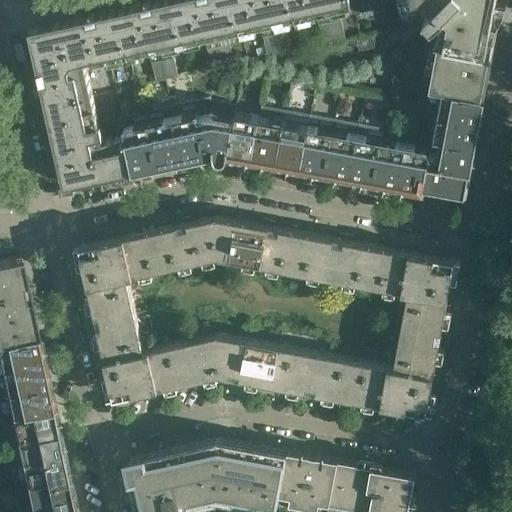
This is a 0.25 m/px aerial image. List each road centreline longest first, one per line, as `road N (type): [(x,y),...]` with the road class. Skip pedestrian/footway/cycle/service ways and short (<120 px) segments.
road 1 (residential): [(44,224),(232,183),(487,230)]
road 2 (residential): [(94,438),(216,409),(449,449)]
road 3 (residential): [(487,230),(449,449)]
road 4 (residential): [(44,224),(94,438)]
road 5 (residential): [(0,36),(44,224)]
road 6 (residential): [(487,230),(511,84)]
